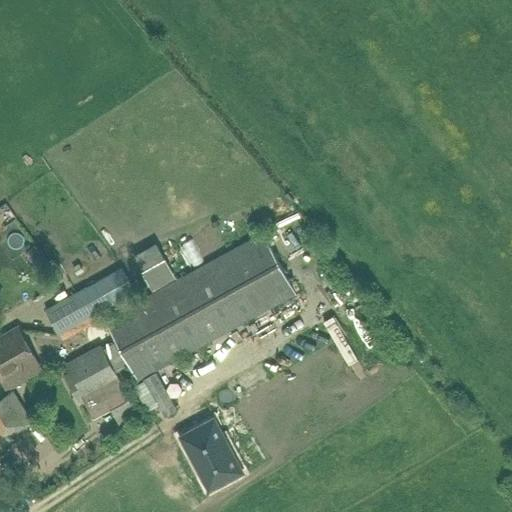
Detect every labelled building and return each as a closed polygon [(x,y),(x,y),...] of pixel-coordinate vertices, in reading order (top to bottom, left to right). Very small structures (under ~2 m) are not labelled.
[(136,378),(295,292),(263,232),(104,318),(136,378)] [(134,290),(121,267),(45,309),(61,339),(100,318),(96,311),(134,290)] [(0,352),(24,339),(16,324),(14,325),(0,333),(0,352)] [(36,360),(31,350),(24,339),(0,352),(0,376),(2,380),(8,390),(42,370),(36,360)] [(80,403),(121,380),(100,342),(65,362),(69,370),(64,373),(80,403)] [(11,435),(32,422),(11,389),(0,395),(0,445),(13,438),(11,435)] [(181,435),(209,487),(241,470),(213,418),(181,435)]
